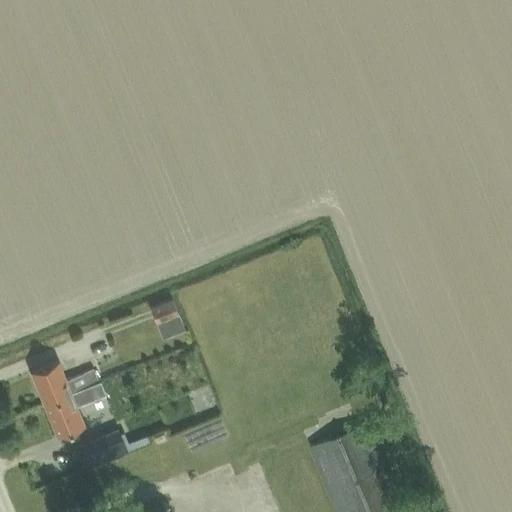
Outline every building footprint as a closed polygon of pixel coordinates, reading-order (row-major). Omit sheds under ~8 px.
[(149,307),(156,322),(156,323),(160,321),(163,330),(182,323),(172,298),(149,307)] [(92,367),(64,379),(56,360),(31,370),(44,402),(97,381),(92,367)] [(103,396),(101,391),(97,381),(44,402),(57,435),(82,425),(74,405),(93,398),(94,400),(103,396)] [(165,408),(193,398),(188,385),(160,395),(165,408)] [(335,511),(408,511),(370,419),(308,445),(335,511)] [(155,441),(164,437),(163,432),(153,436),(155,441)]
